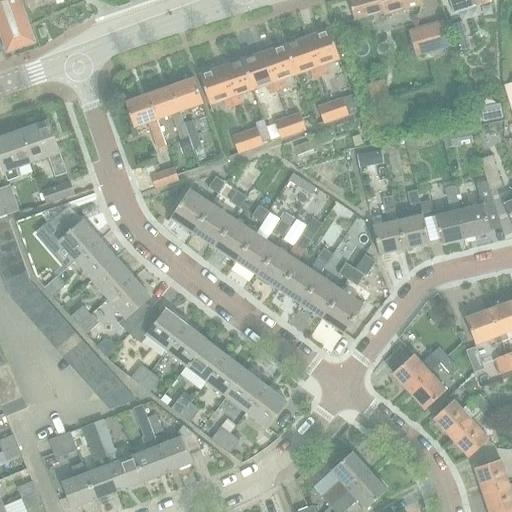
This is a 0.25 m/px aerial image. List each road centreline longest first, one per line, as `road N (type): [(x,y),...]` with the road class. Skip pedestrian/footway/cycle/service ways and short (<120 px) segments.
road 1 (residential): [(343,388),(136,225),(76,60)]
road 2 (residential): [(343,388),(422,283),(511,257)]
road 3 (residential): [(166,511),(253,476),(302,439),(343,388)]
road 4 (tertiary): [(243,0),(76,60)]
road 5 (residential): [(453,511),(441,475),(418,448),(343,388)]
